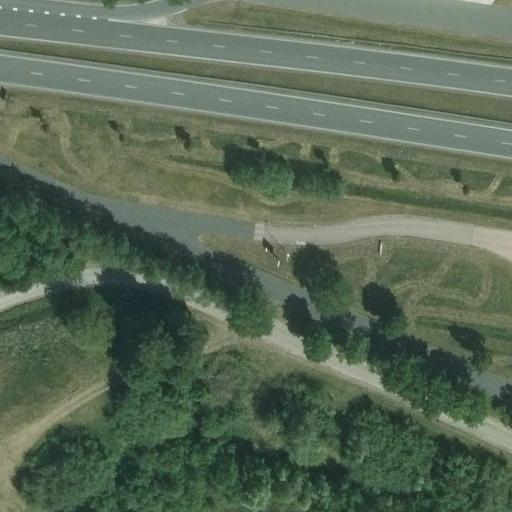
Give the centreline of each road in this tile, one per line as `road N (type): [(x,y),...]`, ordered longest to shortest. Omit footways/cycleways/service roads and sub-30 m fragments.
road 1 (unclassified): [(0,297),(132,269),(162,277),(215,309),(511,437)]
road 2 (trunk): [(0,71),(511,144)]
road 3 (trunk): [(511,83),(94,33)]
